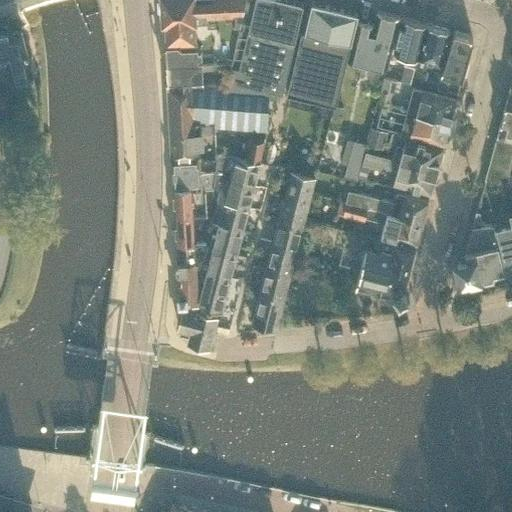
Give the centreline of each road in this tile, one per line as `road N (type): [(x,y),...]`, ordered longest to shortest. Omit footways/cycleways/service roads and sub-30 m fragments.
road 1 (tertiary): [(115,481),(147,210),(135,0)]
road 2 (residential): [(432,326),(425,287),(505,22)]
road 3 (residential): [(432,326),(224,352)]
road 4 (residential): [(319,511),(115,481)]
